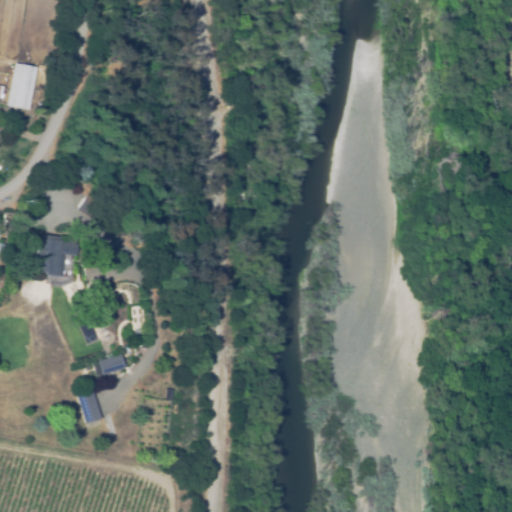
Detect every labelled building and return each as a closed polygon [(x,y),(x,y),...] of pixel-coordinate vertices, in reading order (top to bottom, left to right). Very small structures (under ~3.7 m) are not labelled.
[(6,105),(13,63),(34,67),(27,109),(6,105)] [(31,127),(21,125),(22,121),(16,120),(18,111),(34,115),(31,127)] [(94,223),(75,210),(84,197),(103,209),(94,223)] [(60,279),(45,278),(45,274),(32,273),(34,240),(36,240),(36,236),(56,238),(56,244),(71,245),(71,257),(61,256),(60,279)] [(97,362),(117,356),(121,367),(100,374),(97,362)] [(90,389),(99,419),(83,424),(74,394),(90,389)]
